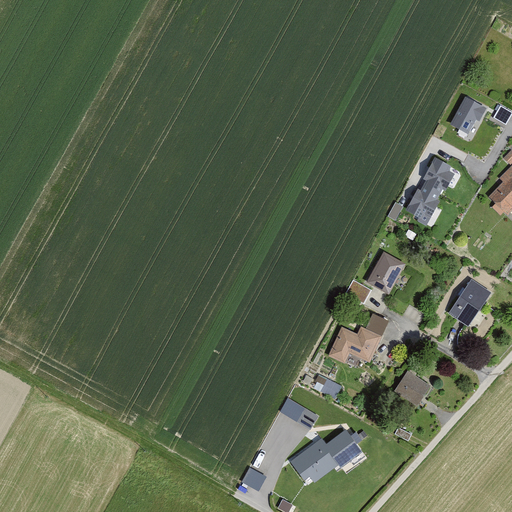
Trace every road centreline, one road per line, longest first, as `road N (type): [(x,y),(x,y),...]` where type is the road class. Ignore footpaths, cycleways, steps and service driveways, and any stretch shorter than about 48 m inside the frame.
road 1 (track): [(0,364),(235,495)]
road 2 (unclassified): [(511,356),(373,511)]
